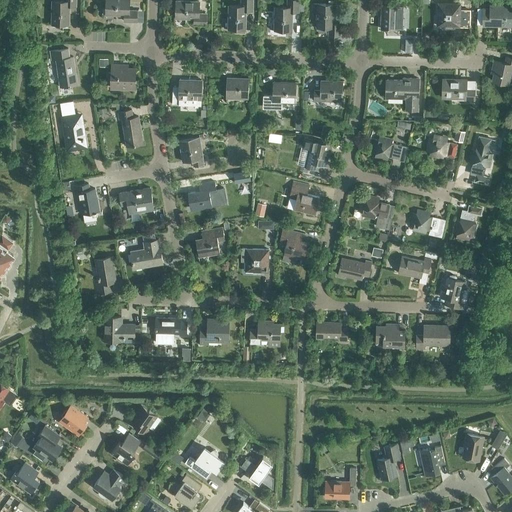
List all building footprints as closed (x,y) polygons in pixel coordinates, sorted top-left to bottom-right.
[(69,4),(76,5),(76,0),(65,0),(66,0),(53,0),(53,23),(63,23),(63,27),(69,27),(69,4)] [(144,10),(129,10),(129,0),(106,0),(106,8),(101,8),(101,12),(103,12),(103,14),(125,14),(125,21),(143,21),(144,10)] [(246,10),(253,10),(253,0),(242,0),(242,5),(230,5),(230,28),(240,28),(240,32),(246,32),(246,10)] [(292,11),(299,11),(299,0),(288,0),(288,6),(276,6),(276,29),(286,29),(286,33),(291,33),(292,11)] [(341,22),(334,22),(334,0),(329,0),(329,4),(318,3),(318,26),(330,27),(329,34),(341,35),(341,22)] [(195,24),(207,24),(207,13),(200,13),(200,1),(177,1),(176,17),(195,17),(195,24)] [(388,36),(404,36),(404,29),(397,29),(398,4),(382,3),(382,28),(388,28),(388,36)] [(455,26),(467,26),(467,14),(461,14),(461,3),(439,3),(438,23),(438,27),(446,27),(446,28),(455,28),(455,26)] [(484,24),(511,25),(511,5),(504,5),(504,4),(491,4),(491,8),(478,7),(478,23),(484,23),(484,24)] [(73,56),(69,56),(68,47),(50,50),(52,60),(56,59),(61,86),(78,84),(73,56)] [(511,65),(511,57),(507,56),(506,62),(495,59),(493,68),(496,69),(493,80),(508,83),(511,65)] [(113,87),(135,88),(136,68),(122,68),(122,65),(112,65),(112,75),(114,76),(113,87)] [(226,97),(248,98),(249,78),(227,77),(226,97)] [(418,98),(419,98),(419,78),(404,77),(404,79),(387,79),(386,94),(403,95),(403,97),(407,97),(407,109),(418,109),(418,98)] [(201,105),(201,100),(202,80),(180,79),(180,86),(173,86),(172,103),(179,104),(179,99),(192,100),(192,105),(201,105)] [(466,100),(475,101),(475,80),(467,80),(467,79),(443,79),(443,97),(466,97),(466,100)] [(314,100),(342,101),(343,81),(321,80),(321,89),(314,89),(314,100)] [(273,101),(295,102),(295,82),(274,81),(273,101)] [(138,116),(133,117),(132,109),(119,111),(120,118),(122,118),(127,146),(143,143),(138,116)] [(469,111),(469,121),(480,121),(480,111),(469,111)] [(83,119),(77,120),(76,113),(62,116),(64,131),(65,131),(68,149),(87,146),(83,119)] [(405,128),(410,129),(411,123),(398,120),(396,127),(405,129),(405,128)] [(453,139),(462,141),(465,131),(456,129),(453,139)] [(457,143),(446,141),(447,137),(434,134),(434,138),(430,137),(427,150),(431,151),(430,154),(442,157),(443,153),(448,155),(448,157),(453,158),(453,156),(454,156),(457,143)] [(493,153),(489,152),(492,138),(479,135),(476,149),(472,148),(469,161),(473,162),(471,173),(476,175),(475,181),(488,184),(490,177),(484,175),(486,165),(490,166),(493,153)] [(203,157),(201,158),(199,145),(201,145),(199,136),(179,140),(182,161),(192,159),(193,166),(204,164),(203,157)] [(402,145),(391,143),(392,139),(380,136),(379,140),(375,139),(372,151),(376,152),(375,156),(388,159),(388,155),(399,157),(402,145)] [(316,163),(326,165),(331,144),(303,137),(301,146),(309,148),(306,161),(304,167),(315,169),(316,163)] [(249,170),(233,172),(234,177),(235,182),(251,180),(250,175),(249,170)] [(62,181),(64,192),(73,190),(71,180),(62,181)] [(200,191),(188,192),(190,207),(194,206),(194,209),(212,206),(226,204),(223,187),(216,188),(215,181),(198,184),(200,191)] [(95,188),(90,189),(89,183),(74,185),(75,191),(79,191),(83,213),(100,210),(98,201),(97,201),(95,188)] [(313,210),(316,211),(319,197),(307,194),(309,187),(293,183),(289,197),(296,199),(294,209),(312,213),(313,210)] [(130,213),(154,208),(151,189),(127,193),(127,191),(120,192),(122,205),(128,203),(130,213)] [(266,208),(268,194),(258,193),(256,206),(266,208)] [(389,203),(378,201),(379,197),(366,194),(365,198),(362,197),(359,210),(363,211),(362,215),(374,218),(375,214),(378,214),(375,226),(389,229),(395,205),(389,203)] [(475,213),(481,215),(483,207),(468,203),(467,210),(462,209),(460,220),(456,219),(453,232),(457,233),(456,236),(469,239),(470,235),(474,236),(476,224),(472,223),(475,213)] [(440,218),(429,216),(430,212),(418,209),(417,213),(413,212),(410,225),(414,225),(413,229),(425,232),(426,228),(437,231),(440,218)] [(205,255),(220,253),(218,243),(225,242),(223,227),(208,230),(209,237),(196,239),(198,254),(205,253),(205,255)] [(298,255),(305,257),(308,242),(295,239),(296,232),(282,229),(279,243),(286,244),(283,254),(282,260),(296,263),(297,258),(298,255)] [(378,238),(386,240),(388,233),(379,231),(378,238)] [(13,257),(6,252),(13,242),(2,234),(0,236),(0,242),(0,243),(0,275),(4,270),(5,270),(9,264),(8,264),(13,257)] [(160,245),(159,239),(144,242),(145,248),(131,250),(134,268),(163,264),(160,245)] [(262,271),(268,271),(268,249),(241,248),(241,261),(245,261),(245,268),(253,269),(253,273),(262,274),(262,271)] [(424,257),(424,260),(402,255),(398,271),(420,276),(419,281),(425,282),(431,258),(424,257)] [(96,283),(98,292),(111,290),(109,281),(116,280),(112,256),(96,258),(100,282),(96,283)] [(365,260),(364,262),(342,257),(338,273),(361,278),(362,274),(368,275),(371,261),(365,260)] [(463,280),(456,279),(456,276),(454,274),(452,274),(450,274),(449,277),(447,277),(444,288),(442,287),(440,295),(447,297),(445,303),(462,307),(466,289),(461,288),(463,280)] [(466,311),(472,313),(474,306),(467,305),(466,311)] [(133,343),(140,343),(140,324),(134,324),(134,323),(121,323),(121,316),(105,315),(105,339),(121,340),(121,339),(133,339),(133,343)] [(187,320),(181,320),(181,317),(156,317),(156,332),(157,332),(157,342),(174,342),(174,332),(180,332),(180,335),(186,335),(187,320)] [(218,340),(229,340),(229,320),(216,320),(216,318),(208,318),(208,327),(201,327),(201,343),(208,343),(208,336),(218,337),(218,340)] [(261,337),(280,338),(280,323),(269,322),(269,320),(259,320),(259,329),(251,329),(250,342),(261,343),(261,337)] [(340,340),(347,340),(347,327),(340,327),(340,322),(317,321),(316,337),(340,338),(340,340)] [(404,329),(398,329),(399,323),(386,323),(386,325),(376,325),(376,343),(383,343),(383,345),(404,346),(404,329)] [(424,343),(449,344),(450,326),(433,326),(433,324),(424,324),(424,335),(416,334),(416,348),(424,348),(424,343)] [(0,405),(4,401),(1,399),(9,388),(0,381),(0,405)] [(61,422),(78,434),(87,423),(85,422),(88,417),(70,404),(62,416),(64,418),(61,422)] [(134,425),(147,434),(150,430),(147,429),(157,415),(141,404),(133,416),(137,419),(134,425)] [(121,414),(118,418),(125,424),(128,420),(121,414)] [(45,455),(52,460),(62,446),(55,441),(60,435),(45,424),(38,435),(40,437),(33,447),(36,449),(33,453),(42,460),(45,455)] [(491,445),(497,448),(506,433),(500,430),(491,445)] [(135,452),(133,451),(140,441),(129,432),(122,442),(119,441),(111,452),(127,464),(135,452)] [(463,456),(479,460),(483,436),(467,433),(463,456)] [(170,451),(182,456),(186,446),(174,441),(170,451)] [(377,459),(381,478),(396,475),(393,459),(400,458),(397,443),(384,446),(386,454),(384,457),(377,459)] [(212,449),(211,450),(204,445),(195,458),(190,454),(184,462),(207,478),(213,469),(217,471),(225,460),(217,455),(219,454),(218,450),(215,449),(212,449)] [(438,463),(444,461),(441,445),(434,446),(435,449),(428,450),(427,448),(419,450),(425,475),(440,472),(438,463)] [(274,477),(266,472),(272,463),(263,456),(257,465),(245,456),(239,464),(251,472),(248,475),(259,483),(261,480),(273,488),(274,477)] [(491,476),(504,493),(511,486),(511,476),(504,467),(508,463),(504,457),(491,468),(495,473),(491,476)] [(39,480),(33,475),(36,470),(25,462),(17,473),(15,472),(10,478),(31,493),(37,484),(39,480)] [(349,485),(355,485),(356,467),(349,467),(349,482),(341,481),(341,480),(334,480),(334,481),(325,481),(325,496),(349,497),(349,485)] [(119,485),(125,477),(113,468),(107,476),(102,473),(93,485),(99,490),(98,492),(99,494),(100,495),(102,496),(104,497),(105,497),(107,495),(112,499),(121,486),(119,485)] [(202,485),(186,473),(182,479),(184,481),(175,493),(181,497),(180,500),(181,502),(183,503),(185,503),(187,502),(192,505),(199,495),(195,491),(200,484),(202,485)] [(147,497),(154,491),(146,483),(140,489),(147,497)] [(156,511),(161,511),(165,507),(155,500),(151,506),(157,511),(156,511)] [(263,504),(258,511),(244,502),(236,511),(266,511),(269,508),(263,504)]
